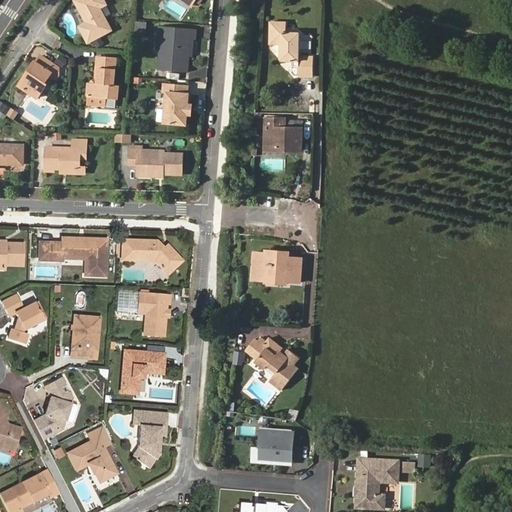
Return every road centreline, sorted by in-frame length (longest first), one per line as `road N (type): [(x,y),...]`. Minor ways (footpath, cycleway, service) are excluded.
road 1 (residential): [(188,476),(206,213)]
road 2 (residential): [(206,213),(224,0)]
road 3 (residential): [(0,205),(206,213)]
road 4 (residential): [(188,476),(323,486)]
